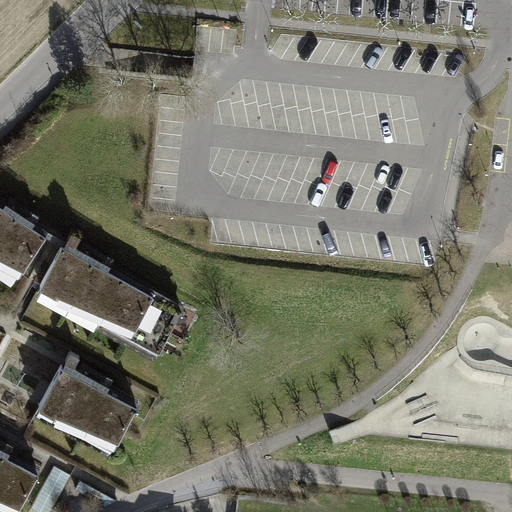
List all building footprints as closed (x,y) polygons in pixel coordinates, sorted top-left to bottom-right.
[(311,176),(307,198),(386,211),(391,176),(363,172),(361,184),(311,176)] [(51,236),(0,204),(0,257),(27,274),(51,236)] [(184,310),(64,245),(42,285),(162,350),(184,310)] [(139,407),(63,365),(40,406),(116,448),(139,407)] [(18,511),(40,472),(0,451),(0,503),(16,511),(18,511)] [(52,511),(72,476),(56,467),(33,508),(34,509),(39,511),(52,511)] [(119,501),(83,481),(78,490),(107,506),(119,501)]
